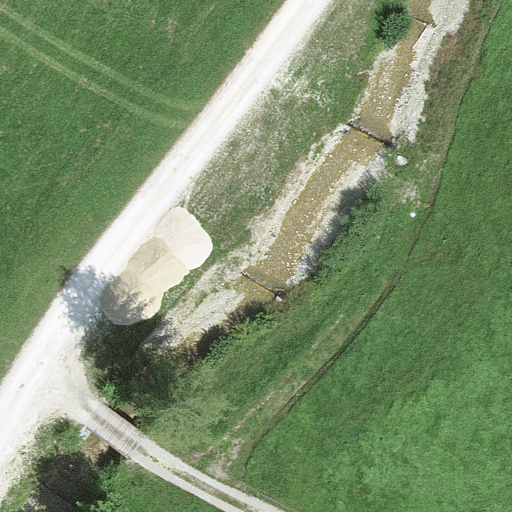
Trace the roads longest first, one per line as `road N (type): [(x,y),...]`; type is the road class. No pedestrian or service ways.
road 1 (track): [(0,436),(38,361),(115,248),(307,0)]
road 2 (track): [(38,361),(138,448),(253,511)]
